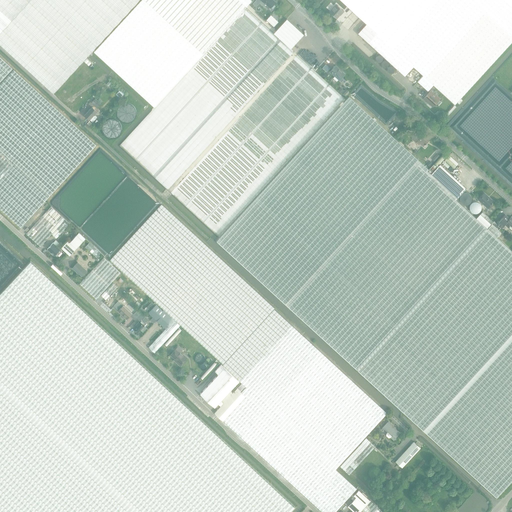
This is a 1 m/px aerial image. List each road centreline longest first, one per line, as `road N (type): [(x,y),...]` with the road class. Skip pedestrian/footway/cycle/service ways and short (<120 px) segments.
road 1 (unclassified): [(317,511),(0,216)]
road 2 (unclassified): [(511,199),(343,58),(292,0)]
